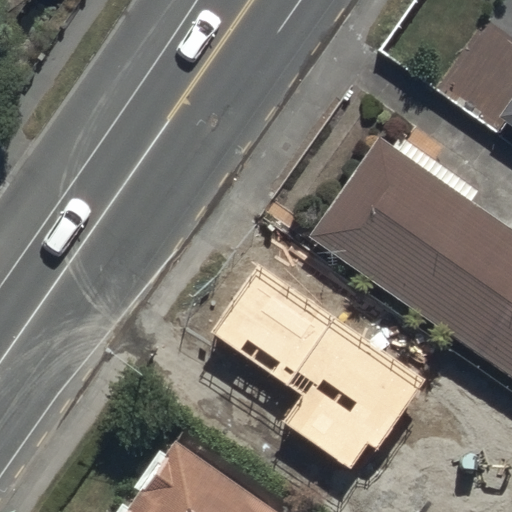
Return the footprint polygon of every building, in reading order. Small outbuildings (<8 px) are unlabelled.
[(0,0),(0,13),(0,14),(9,0),(0,0)] [(511,117),(501,133),(511,140),(511,117)] [(511,239),(383,151),(315,249),(511,384),(511,239)] [(304,393),(283,423),(358,474),(423,379),(256,266),(212,330),(304,393)] [(271,511),(175,446),(129,511),(271,511)]
